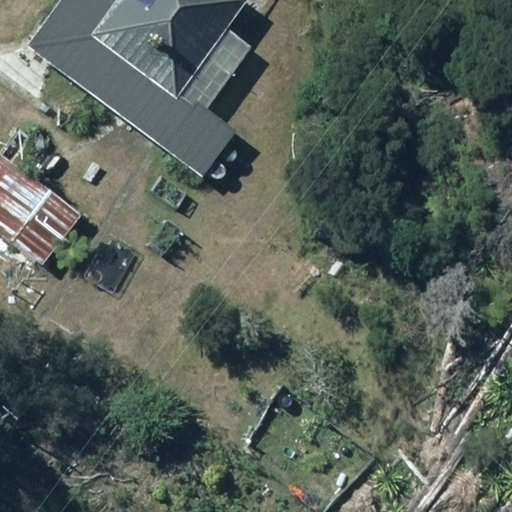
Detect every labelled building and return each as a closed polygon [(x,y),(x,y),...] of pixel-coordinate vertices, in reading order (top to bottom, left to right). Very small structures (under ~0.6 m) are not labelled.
[(52,0),(22,43),(197,172),(229,129),(200,107),(245,47),(218,27),(238,0),(52,0)] [(0,157),(0,232),(38,262),(75,215),(0,157)] [(357,186),(299,183),(295,244),(354,247),(357,186)] [(129,355),(112,373),(126,385),(143,367),(129,355)] [(285,390),(238,455),(316,511),(325,511),(370,451),(285,390)]
